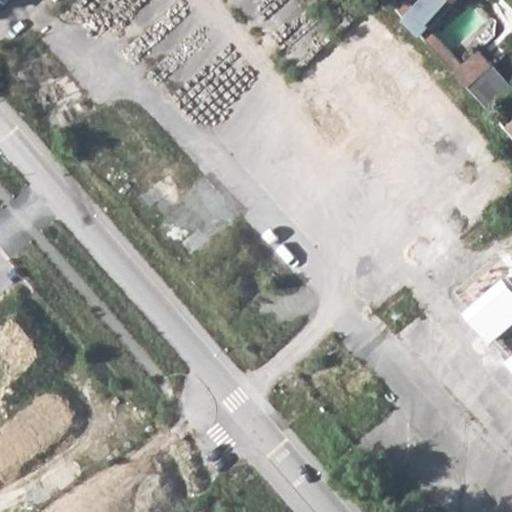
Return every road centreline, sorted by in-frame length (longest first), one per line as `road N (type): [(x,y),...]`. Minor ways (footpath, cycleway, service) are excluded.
road 1 (residential): [(0,128),(219,380)]
road 2 (residential): [(219,380),(62,511)]
road 3 (residential): [(219,380),(333,511)]
